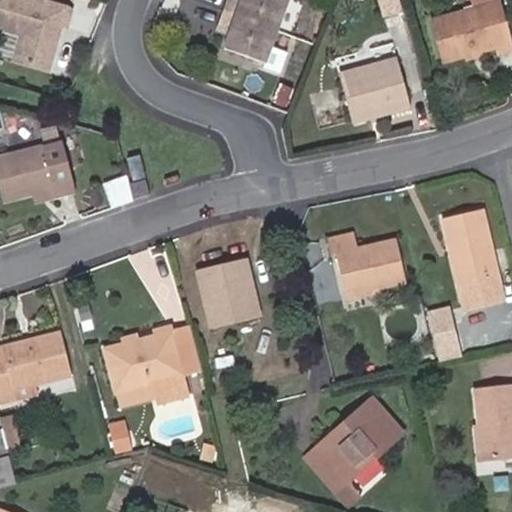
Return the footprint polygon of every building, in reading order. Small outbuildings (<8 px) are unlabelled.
[(77,12),(35,0),(3,0),(0,13),(0,29),(26,37),(18,63),(54,74),(58,57),(54,49),(60,26),(73,30),(77,12)] [(241,18),(280,32),(291,0),(244,0),(244,2),(237,0),(234,0),(229,14),(241,18)] [(405,12),(401,0),(378,0),(384,18),(405,12)] [(445,64),(469,58),(468,52),(480,49),(481,54),(497,49),(499,55),(511,50),(511,40),(501,5),(433,24),(445,64)] [(267,65),(280,32),(241,18),(229,14),(224,26),(234,29),(231,37),(226,48),(267,65)] [(234,29),(224,26),(222,33),(231,37),(234,29)] [(0,55),(8,58),(15,37),(0,31),(0,55)] [(468,52),(469,58),(481,54),(480,49),(468,52)] [(399,65),(342,80),(354,125),(411,111),(399,65)] [(0,130),(0,149),(53,139),(51,129),(14,136),(13,128),(0,130)] [(58,199),(59,205),(80,201),(67,147),(0,162),(0,186),(6,211),(39,203),(58,199)] [(130,184),(134,199),(152,195),(149,180),(130,184)] [(40,210),(59,205),(58,199),(39,203),(40,210)] [(507,302),(484,210),(448,220),(471,311),(507,302)] [(398,245),(359,253),(355,241),(330,247),(333,261),(338,260),(347,297),(407,284),(398,245)] [(256,320),(242,258),(197,268),(212,330),(256,320)] [(456,334),(451,311),(427,317),(433,340),(456,334)] [(187,324),(98,346),(111,395),(113,395),(117,410),(187,394),(183,377),(198,373),(187,324)] [(462,357),(456,334),(433,340),(438,363),(462,357)] [(65,339),(0,354),(0,403),(1,408),(21,403),(19,393),(74,380),(65,339)] [(511,388),(476,391),(483,458),(511,456),(511,388)] [(353,480),(344,488),(356,503),(368,492),(357,478),(409,432),(380,399),(343,432),(348,437),(330,453),(353,480)] [(15,418),(4,421),(7,433),(18,430),(15,418)] [(11,449),(13,456),(24,454),(18,430),(7,433),(11,449)] [(315,456),(344,488),(353,480),(330,453),(348,437),(343,432),(315,456)] [(0,451),(11,449),(7,433),(0,434),(0,451)] [(0,455),(0,486),(15,484),(9,454),(0,455)]
